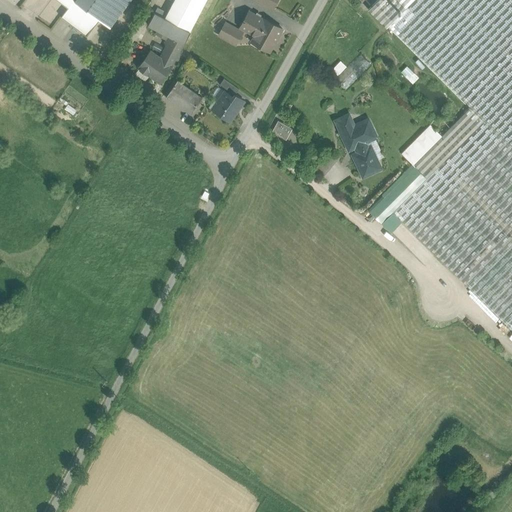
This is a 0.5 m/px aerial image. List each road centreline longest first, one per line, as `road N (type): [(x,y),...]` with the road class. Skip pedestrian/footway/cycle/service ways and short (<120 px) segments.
road 1 (unclassified): [(230,169),(51,511)]
road 2 (residential): [(0,7),(230,169)]
road 3 (unclassified): [(324,0),(230,169)]
